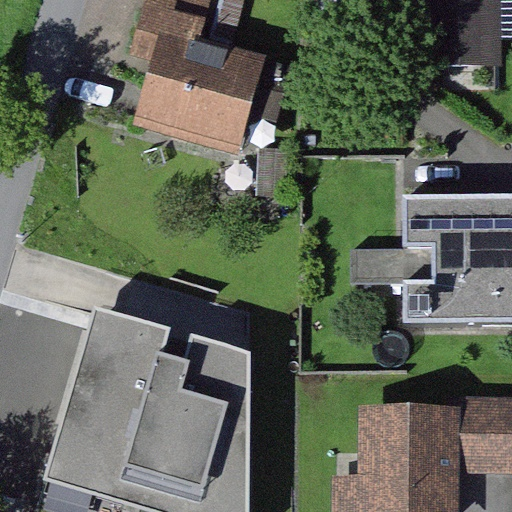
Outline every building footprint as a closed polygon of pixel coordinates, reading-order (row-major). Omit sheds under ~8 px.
[(224,0),(162,0),(152,35),(168,40),(140,128),(243,160),(272,63),(211,44),(224,0)] [(424,0),(425,70),(509,68),(507,0),(424,0)] [(511,197),(403,199),(405,322),(511,320),(511,197)] [(246,511),(247,365),(89,318),(43,491),(119,511),(246,511)] [(361,412),(363,475),(333,476),(333,511),(451,511),(450,477),(511,475),(510,408),(361,412)]
